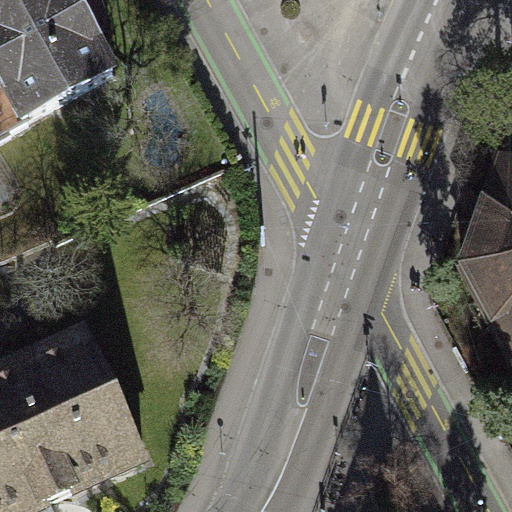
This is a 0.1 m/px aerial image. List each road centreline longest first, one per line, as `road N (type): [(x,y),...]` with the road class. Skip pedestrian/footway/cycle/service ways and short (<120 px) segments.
road 1 (residential): [(204,0),(348,266)]
road 2 (secondary): [(348,266),(439,0)]
road 3 (residential): [(348,266),(482,511)]
road 4 (secondary): [(348,266),(260,511)]
